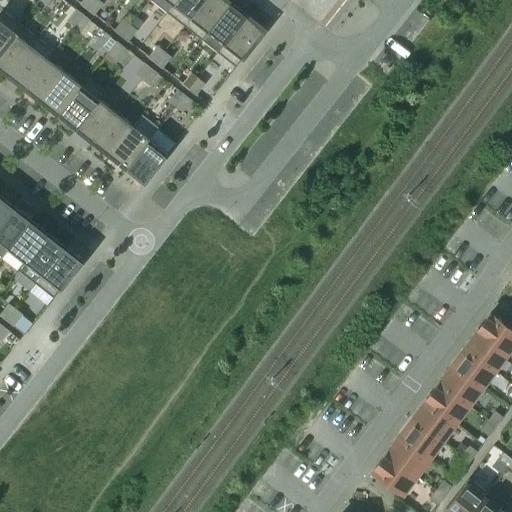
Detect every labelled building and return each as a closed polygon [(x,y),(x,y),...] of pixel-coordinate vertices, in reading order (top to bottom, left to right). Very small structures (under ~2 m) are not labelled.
[(87,8),(93,0),(82,0),(81,3),(87,8)] [(93,13),(102,3),(98,0),(93,0),(87,8),(93,13)] [(183,25),(203,0),(175,0),(166,12),(183,25)] [(166,12),(175,0),(166,0),(172,4),(166,11),(166,12)] [(206,31),(229,2),(226,0),(203,0),(183,25),(198,37),(204,29),(206,31)] [(217,52),(246,15),(229,2),(206,31),(222,44),(216,51),(217,52)] [(74,25),(82,14),(76,9),(67,20),(74,25)] [(0,49),(20,24),(2,10),(0,11),(0,49)] [(80,30),(88,19),(82,14),(74,25),(80,30)] [(235,66),(264,29),(246,15),(217,52),(235,66)] [(121,35),(129,25),(123,19),(115,30),(121,35)] [(0,67),(8,74),(37,37),(20,24),(0,49),(0,67)] [(127,40),(135,29),(129,25),(121,35),(127,40)] [(108,52),(116,41),(110,36),(101,46),(108,52)] [(25,87),(54,51),(37,37),(8,74),(25,87)] [(114,57),(122,46),(116,41),(108,52),(114,57)] [(155,62),(163,51),(157,46),(148,57),(155,62)] [(42,101),(64,72),(48,59),(54,51),(25,87),(42,101)] [(161,67),(169,56),(163,51),(155,62),(161,67)] [(142,78),(150,68),(144,63),(135,73),(142,78)] [(148,83),(156,73),(150,68),(142,78),(148,83)] [(59,114),(88,77),(87,77),(81,84),(64,72),(42,101),(59,114)] [(189,88),(197,78),(191,73),(182,83),(189,88)] [(76,127),(105,91),(88,77),(59,114),(76,127)] [(195,93),(203,83),(197,78),(189,88),(195,93)] [(176,105),(184,95),(177,89),(169,100),(176,105)] [(93,141),(115,112),(99,99),(105,91),(76,127),(93,141)] [(182,110),(190,100),(184,95),(176,105),(182,110)] [(109,154),(132,125),(115,112),(93,141),(109,154)] [(126,167),(149,138),(132,125),(109,154),(126,167)] [(144,181),(167,152),(149,138),(126,167),(144,181)] [(0,223),(13,206),(0,195),(0,223)] [(0,243),(7,249),(30,220),(13,206),(0,223),(0,243)] [(18,270),(47,233),(30,220),(7,249),(24,262),(17,269),(18,270)] [(35,283),(64,247),(47,233),(18,270),(35,283)] [(53,297),(82,261),(64,247),(35,283),(53,297)] [(7,319),(15,309),(9,304),(0,314),(7,319)] [(13,324),(21,314),(15,309),(7,319),(13,324)] [(511,344),(511,329),(489,313),(476,331),(506,353),(511,344)] [(0,341),(8,331),(2,326),(0,327),(0,341)] [(506,353),(476,331),(463,348),(493,370),(506,353)] [(493,370),(463,348),(450,366),(480,388),(493,370)] [(480,388),(450,366),(437,383),(467,405),(480,388)] [(467,405),(437,383),(425,400),(454,422),(467,405)] [(454,422),(425,400),(412,418),(441,440),(454,422)] [(495,426),(502,416),(494,410),(487,420),(495,426)] [(441,440),(412,418),(399,435),(429,457),(441,440)] [(488,435),(495,426),(487,420),(480,429),(488,435)] [(429,457),(399,435),(386,452),(416,474),(429,457)] [(469,461),(476,451),(468,445),(461,455),(469,461)] [(416,474),(386,452),(373,470),(402,492),(416,474)] [(507,466),(511,459),(503,452),(498,458),(507,466)] [(462,470),(469,461),(461,455),(454,464),(462,470)] [(446,511),(470,511),(487,492),(468,477),(443,509),(446,511)] [(444,495),(451,486),(443,480),(435,489),(444,495)] [(437,505),(444,495),(435,489),(428,499),(437,505)] [(498,511),(501,509),(484,496),(487,492),(470,511),(498,511)]
